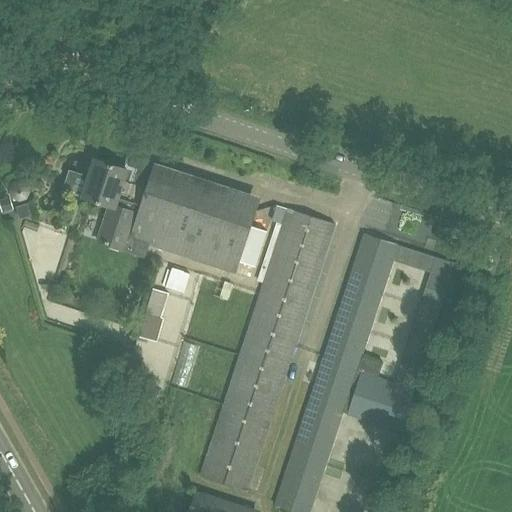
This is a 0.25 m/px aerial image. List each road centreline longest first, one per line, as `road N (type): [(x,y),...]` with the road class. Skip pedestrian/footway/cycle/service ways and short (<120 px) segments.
road 1 (unclassified): [(511,219),(98,81),(69,63)]
road 2 (unclassified): [(69,63),(186,0)]
